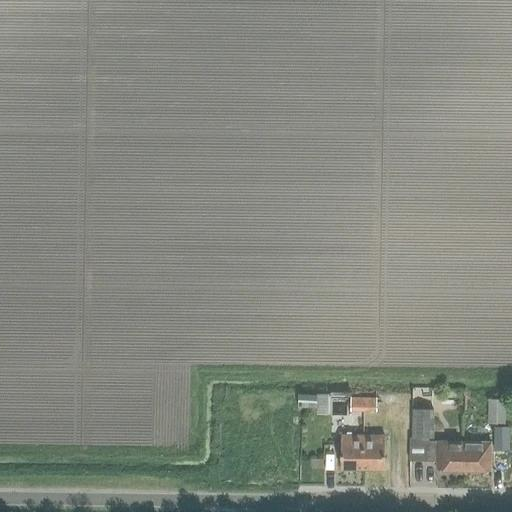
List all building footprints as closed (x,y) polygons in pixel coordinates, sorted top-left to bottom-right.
[(328,393),(301,392),(300,406),(328,407),(328,393)] [(351,412),(364,412),(364,398),(351,398),(351,412)] [(364,398),(364,412),(377,412),(377,398),(364,398)] [(508,424),(509,400),(492,400),(492,424),(508,424)] [(413,410),(412,438),(434,438),(434,410),(413,410)] [(510,428),(494,428),(494,451),(510,451),(510,428)] [(341,436),(341,469),(363,470),(363,436),(341,436)] [(363,436),(363,470),(385,470),(385,437),(363,436)] [(464,471),(464,442),(429,442),(429,462),(437,462),(437,471),(464,471)] [(464,442),(464,471),(491,472),(491,443),(464,442)]
